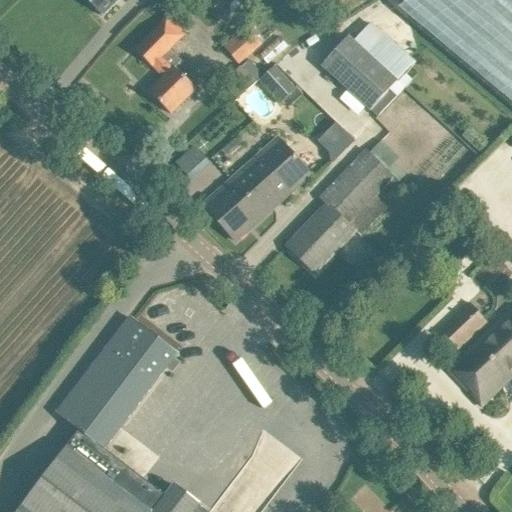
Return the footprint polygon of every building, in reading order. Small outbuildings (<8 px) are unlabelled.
[(85,0),(102,17),(118,0),(85,0)] [(230,7),(230,8),(230,10),(230,11),(232,13),(233,14),(234,14),(236,15),(237,15),(240,14),(242,13),(243,12),(244,10),(244,9),(244,7),(244,5),(243,4),(242,3),(241,2),(239,1),(238,0),(236,0),(235,1),(234,1),(232,2),(231,3),(231,4),(230,6),(230,7)] [(298,40),(312,29),(299,14),(285,25),(298,40)] [(154,68),(164,78),(175,68),(182,62),(169,50),(188,31),(172,15),(136,51),(152,67),(153,66),(154,68)] [(263,44),(248,26),(224,46),(239,64),(263,44)] [(373,114),(401,82),(351,38),(323,69),(373,114)] [(229,76),(241,92),(262,77),(250,61),(229,76)] [(289,107),(301,96),(296,90),(297,89),(276,65),(259,81),(280,104),(284,101),(289,107)] [(149,93),(171,114),(196,89),(175,68),(164,78),(149,93)] [(311,175),(278,139),(203,205),(236,242),(311,175)] [(382,140),(371,149),(386,168),(398,159),(382,140)] [(194,145),(174,163),(190,180),(210,163),(194,145)] [(327,204),(356,232),(359,235),(404,187),(368,153),(366,151),(320,199),(327,204)] [(315,274),(356,232),(327,204),(286,247),(315,274)] [(511,274),(511,273),(497,256),(477,274),(493,292),(511,274)] [(459,351),(490,323),(471,303),(440,332),(459,351)] [(511,376),(511,308),(462,356),(447,370),(481,406),(496,392),(511,376)] [(209,511),(174,485),(165,497),(104,451),(165,370),(177,354),(129,318),(117,334),(56,414),(78,431),(18,511),(16,511),(209,511)]
